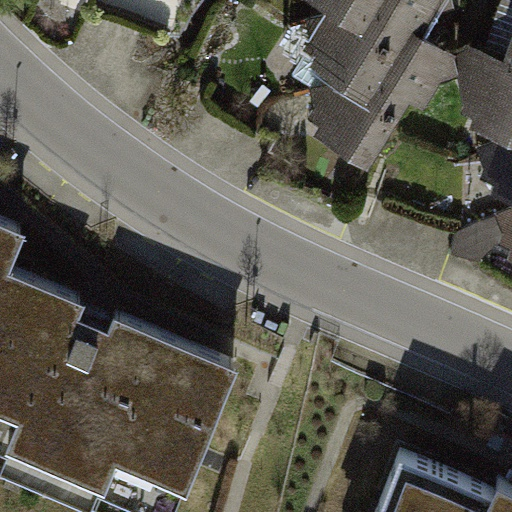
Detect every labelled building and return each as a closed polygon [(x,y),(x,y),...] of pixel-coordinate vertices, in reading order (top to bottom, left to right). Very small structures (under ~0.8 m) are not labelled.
[(319,0),(326,5),(323,10),(304,13),(309,31),(303,43),(312,49),(306,58),(329,75),(325,82),(308,83),(312,101),(306,109),(318,117),(312,126),(367,159),(406,95),(422,105),(442,74),(456,71),(452,55),(455,49),(422,30),(435,8),(453,3),(452,0),(319,0)] [(511,28),(504,53),(460,37),(455,49),(452,55),(456,71),(468,119),(474,121),(475,144),(484,160),(481,171),(493,176),(488,186),(511,194),(511,197),(495,209),(503,225),(498,237),(509,243),(506,252),(511,254),(511,28)] [(0,206),(0,269),(7,254),(23,216),(0,206)] [(111,300),(7,254),(0,269),(0,457),(124,511),(173,511),(242,357),(111,300)] [(495,486),(399,448),(375,511),(511,511),(511,479),(500,474),(495,486)]
